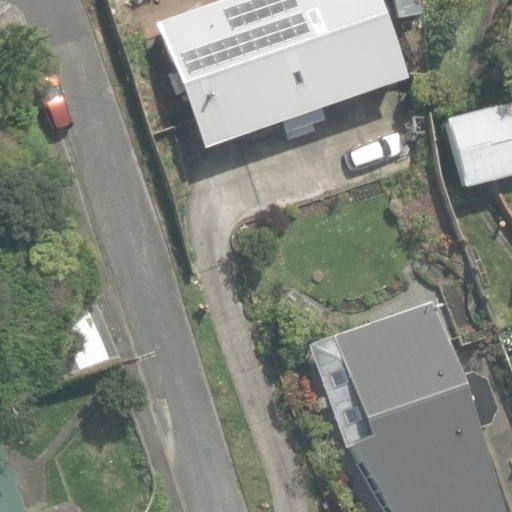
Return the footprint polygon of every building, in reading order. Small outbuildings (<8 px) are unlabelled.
[(226,0),(148,27),(192,154),(397,83),(368,0),(226,0)] [(437,122),(454,190),(511,175),(511,108),(511,104),(437,122)] [(270,311),(298,334),(313,315),(285,292),(270,311)] [(496,511),(472,434),(482,431),(492,411),(482,380),(468,375),(453,379),(428,300),(298,341),(334,454),(344,451),(377,511),(496,511)] [(16,331),(37,395),(113,370),(92,306),(16,331)] [(0,511),(14,511),(0,471),(0,511)]
